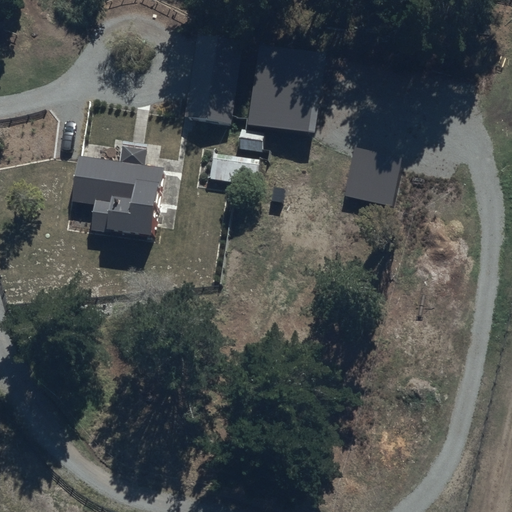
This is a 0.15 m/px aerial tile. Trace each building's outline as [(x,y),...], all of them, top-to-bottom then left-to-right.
[(187,116),(234,124),(248,44),(201,36),(187,116)] [(72,162),(77,122),(60,120),(55,160),(72,162)] [(242,130),(239,149),(265,153),(268,134),(242,130)] [(115,228),(158,233),(167,169),(149,166),(152,144),(125,141),(122,161),(80,156),(74,201),(98,204),(94,230),(114,232),(115,228)] [(259,189),(262,160),(222,155),(219,185),(259,189)]
